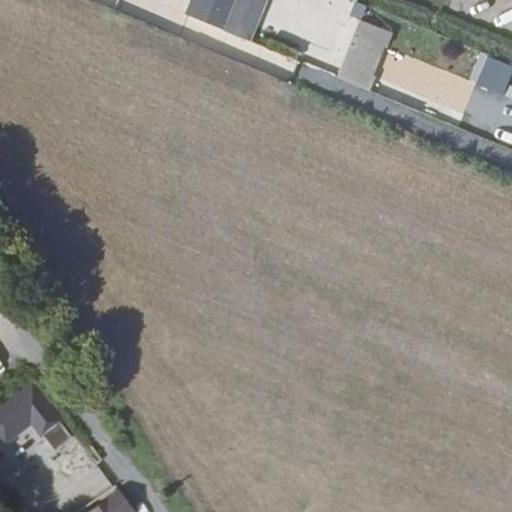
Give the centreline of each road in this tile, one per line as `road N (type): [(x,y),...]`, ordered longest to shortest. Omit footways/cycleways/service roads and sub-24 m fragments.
road 1 (unknown): [(511,155),(160,0)]
road 2 (residential): [(164,511),(16,326)]
